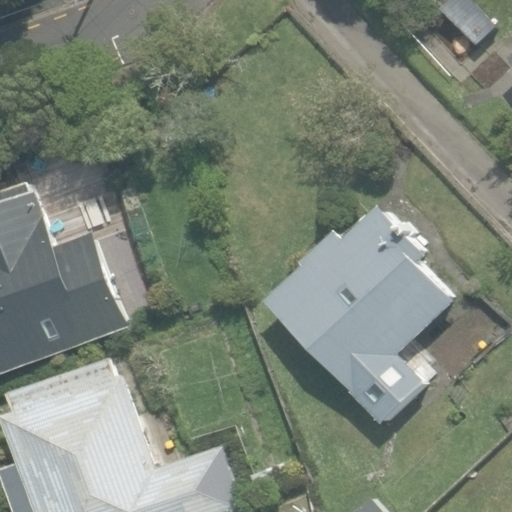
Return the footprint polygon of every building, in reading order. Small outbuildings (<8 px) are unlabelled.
[(454,0),(448,7),(484,45),(502,27),(475,0),(454,0)] [(0,377),(132,328),(97,235),(64,247),(43,191),(37,193),(33,183),(0,194),(0,377)] [(275,300),(388,422),(431,383),(404,353),(459,302),(423,263),(431,255),(387,207),(351,240),(342,230),(308,262),(312,266),(275,300)] [(247,511),(226,446),(161,467),(130,375),(122,377),(116,359),(15,393),(21,411),(7,415),(24,465),(7,471),(20,511),(247,511)] [(258,474),(269,510),(302,499),(290,463),(258,474)]
